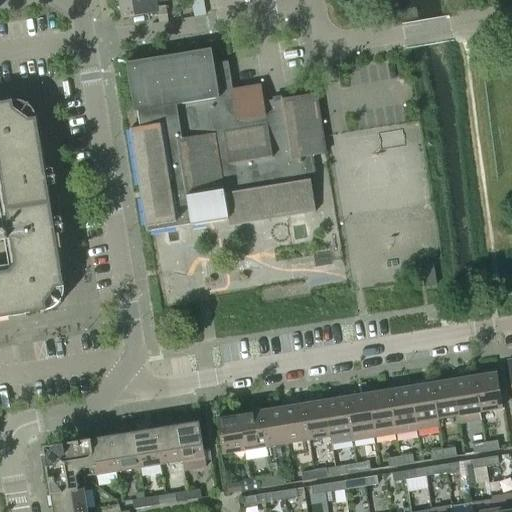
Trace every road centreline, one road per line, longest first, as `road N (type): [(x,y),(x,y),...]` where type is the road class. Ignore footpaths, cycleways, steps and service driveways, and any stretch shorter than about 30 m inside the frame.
road 1 (residential): [(511,328),(155,387),(123,372)]
road 2 (residential): [(123,372),(135,353),(83,43)]
road 3 (residential): [(314,4),(322,47),(511,16)]
road 4 (residential): [(83,43),(314,4)]
road 5 (residential): [(13,476),(15,429),(88,412),(123,372)]
